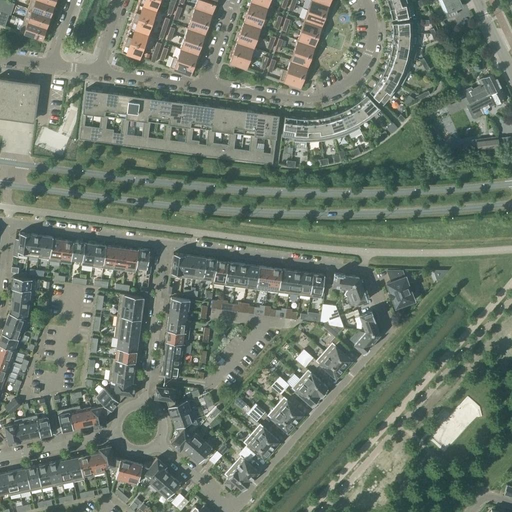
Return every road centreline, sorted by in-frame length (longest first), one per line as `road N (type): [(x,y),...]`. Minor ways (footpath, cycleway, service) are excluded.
road 1 (secondary): [(0,184),(178,207),(340,215),(511,204)]
road 2 (secondary): [(511,185),(266,193),(0,163)]
road 3 (residential): [(233,511),(387,333),(362,269),(163,244)]
road 4 (residential): [(203,86),(305,100),(327,95),(363,59),(363,0)]
road 5 (residential): [(163,244),(145,403)]
road 6 (residential): [(163,244),(7,224)]
